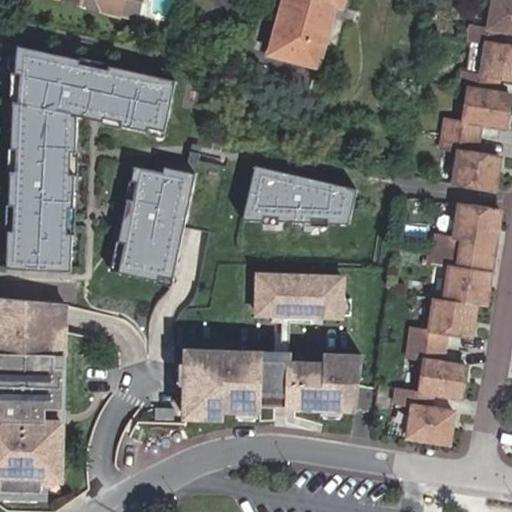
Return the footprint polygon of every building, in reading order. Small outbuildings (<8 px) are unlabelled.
[(62,0),(119,17),(119,16),(124,0),(62,0)] [(132,20),(137,0),(124,0),(119,16),(132,20)] [(284,0),(270,53),(319,67),(337,5),(342,7),(344,0),(284,0)] [(482,127),(505,131),(511,96),(498,95),(500,81),(511,82),(511,49),(505,48),(507,34),(511,34),(511,0),(493,0),(489,28),(472,25),(469,42),(487,44),(482,73),(465,71),(463,87),(471,88),(465,122),(448,119),(443,151),(460,153),(455,186),(496,192),(501,160),(478,156),(482,127)] [(80,59),(17,44),(15,71),(23,72),(22,100),(14,99),(12,148),(17,148),(16,170),(10,170),(9,204),(14,204),(12,230),(8,229),(6,267),(70,270),(72,232),(67,232),(68,207),(73,207),(75,173),(70,173),(71,151),(76,151),(78,115),(103,121),(104,117),(121,122),(120,126),(147,132),(148,128),(163,132),(176,82),(107,65),(106,69),(79,63),(80,59)] [(328,223),(346,223),(354,188),(252,164),(239,219),(264,220),(264,216),(278,217),(278,221),(312,222),(312,218),(328,219),(328,223)] [(170,282),(193,177),(163,170),(162,175),(133,169),(130,184),(136,185),(132,202),(126,201),(116,244),(123,246),(116,275),(156,284),(157,279),(160,279),(159,284),(171,287),(172,282),(170,282)] [(495,247),(500,214),(459,208),(455,238),(438,236),(433,267),(450,270),(445,304),(436,303),(431,332),(414,329),(409,361),(426,364),(421,394),(398,391),(396,406),(414,409),(409,441),(450,448),(455,415),(431,412),(433,397),(463,402),(468,369),(443,365),(448,335),(473,340),(479,306),(486,307),(490,277),(482,275),(466,273),(471,243),(487,246),(495,247)] [(482,275),(487,246),(471,243),(466,273),(482,275)] [(317,317),(336,317),(337,278),(253,277),(252,316),(267,316),(317,317)] [(0,492),(41,493),(41,481),(60,481),(62,371),(52,371),(53,346),(63,346),(64,306),(31,302),(28,302),(0,298),(0,492)] [(267,323),(316,324),(317,317),(267,316),(267,323)] [(62,371),(63,346),(53,346),(52,371),(62,371)] [(256,413),(256,408),(256,378),(273,378),(273,364),(257,363),(219,363),(220,355),(182,354),(180,420),(218,421),(218,412),(256,413)] [(257,356),(251,355),(220,355),(219,363),(257,363),(273,364),(273,378),(256,378),(256,408),(281,408),(282,372),(282,356),(257,356)] [(319,357),(282,356),(282,372),(318,372),(319,357)] [(281,408),(348,410),(358,358),(319,357),(318,372),(282,372),(281,408)] [(175,404),(154,404),(153,424),(173,422),(175,404)] [(41,493),(60,494),(60,481),(41,481),(41,493)]
